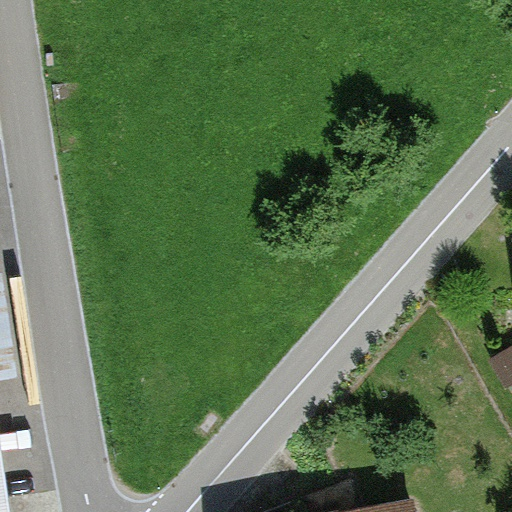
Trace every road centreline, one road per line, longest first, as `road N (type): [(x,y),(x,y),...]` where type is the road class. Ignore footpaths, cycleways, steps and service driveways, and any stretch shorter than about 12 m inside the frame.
road 1 (residential): [(90,511),(7,0)]
road 2 (tertiary): [(190,511),(511,146)]
